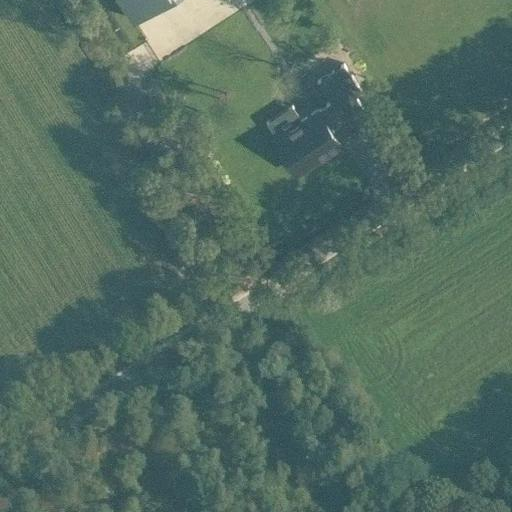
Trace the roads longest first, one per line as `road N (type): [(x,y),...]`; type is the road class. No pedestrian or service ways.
road 1 (unclassified): [(0,459),(511,128)]
road 2 (track): [(253,296),(78,0)]
road 3 (track): [(253,296),(415,511)]
